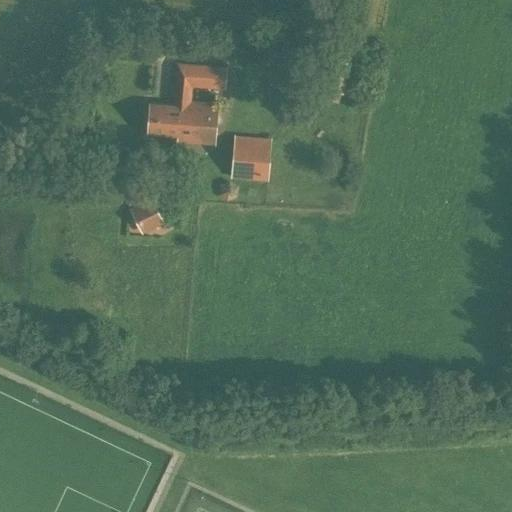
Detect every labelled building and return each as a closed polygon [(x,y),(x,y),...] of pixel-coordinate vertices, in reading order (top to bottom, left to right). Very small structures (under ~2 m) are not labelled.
[(341,0),(338,16),(355,20),(359,0),(341,0)] [(324,89),(346,94),(355,52),(334,48),(324,89)] [(176,141),(215,145),(219,104),(191,102),(192,87),(225,90),(227,66),(176,62),(172,105),(150,104),(147,134),(177,137),(176,141)] [(230,178),(268,181),(271,138),(234,135),(230,178)] [(152,198),(129,208),(141,233),(164,222),(152,198)]
